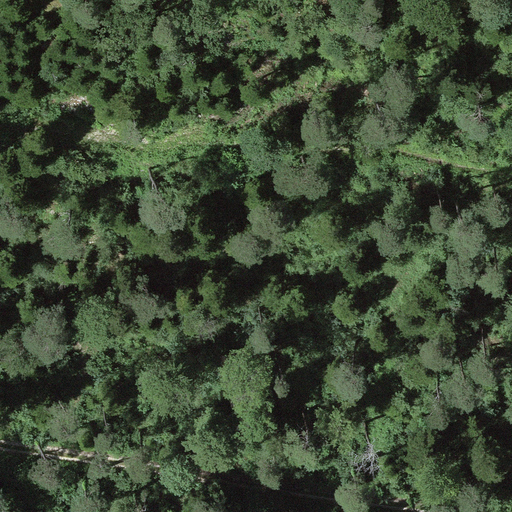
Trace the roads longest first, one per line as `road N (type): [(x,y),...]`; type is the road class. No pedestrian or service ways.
road 1 (track): [(0,123),(58,134),(284,142),(511,172)]
road 2 (track): [(0,441),(470,511)]
